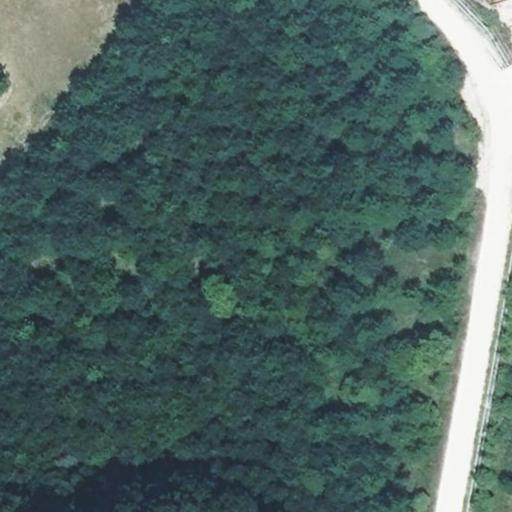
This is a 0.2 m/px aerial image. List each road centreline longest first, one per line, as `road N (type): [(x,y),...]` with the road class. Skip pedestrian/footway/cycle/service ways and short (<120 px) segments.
road 1 (track): [(438,511),(493,92),(511,69)]
road 2 (track): [(493,92),(403,0)]
